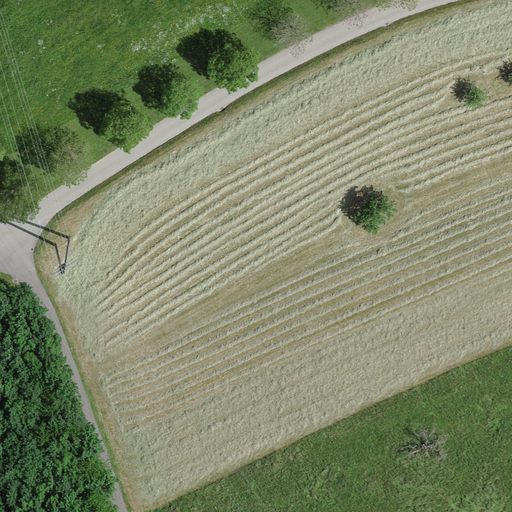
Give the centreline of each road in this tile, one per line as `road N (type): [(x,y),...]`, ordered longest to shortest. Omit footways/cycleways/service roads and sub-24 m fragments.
road 1 (unclassified): [(425,0),(349,27),(248,80),(0,237)]
road 2 (track): [(119,511),(57,339),(0,228)]
